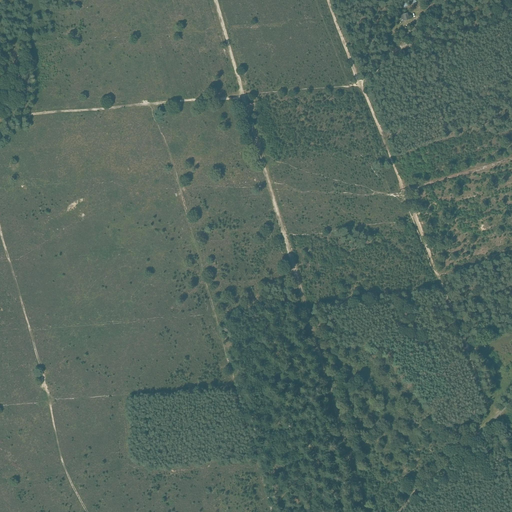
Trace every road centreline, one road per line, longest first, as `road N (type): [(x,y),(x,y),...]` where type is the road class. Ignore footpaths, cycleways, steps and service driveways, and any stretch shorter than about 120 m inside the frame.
road 1 (track): [(365,511),(242,94)]
road 2 (track): [(0,117),(159,103)]
